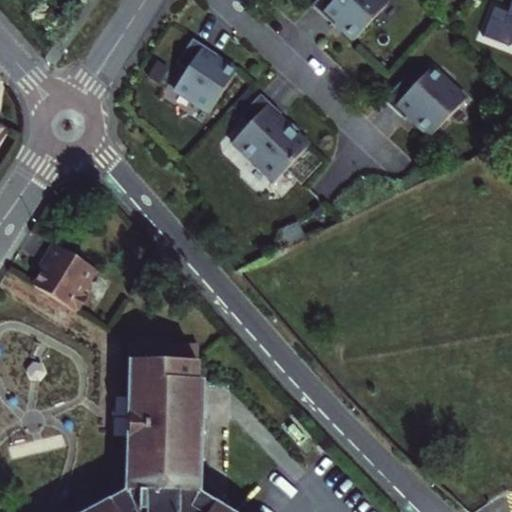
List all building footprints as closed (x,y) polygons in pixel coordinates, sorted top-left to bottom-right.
[(317,0),(312,6),(334,27),(337,24),(354,40),(387,5),(381,0),(317,0)] [(218,55),(193,39),(177,63),(187,70),(174,89),(209,112),(236,72),(216,58),(218,55)] [(166,67),(157,62),(149,75),(158,81),(166,67)] [(405,78),(383,100),(404,120),(408,116),(431,138),(466,100),(431,68),(414,86),(405,78)] [(259,95),(238,118),(247,126),(232,142),(275,182),(308,147),(296,136),(288,128),(277,118),(280,114),(259,95)] [(292,125),(288,128),(296,136),(299,132),(292,125)] [(285,241),(290,251),(307,244),(302,233),(285,241)] [(97,272),(52,246),(38,272),(41,274),(33,290),(79,318),(94,292),(88,288),(97,272)] [(154,352),(121,352),(121,504),(106,511),(211,511),(199,505),(198,387),(190,387),(190,362),(154,362),(154,352)] [(190,352),(154,352),(154,362),(190,362),(190,352)]
